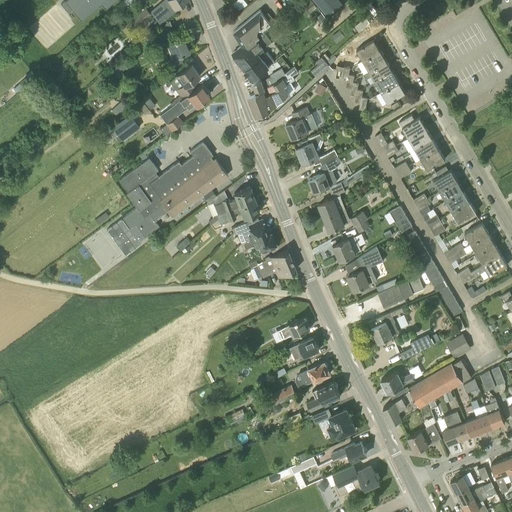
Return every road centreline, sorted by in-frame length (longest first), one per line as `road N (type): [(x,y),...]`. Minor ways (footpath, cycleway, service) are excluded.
road 1 (unclassified): [(0,273),(81,293),(219,287),(316,294)]
road 2 (secondary): [(316,294),(199,0)]
road 3 (residential): [(511,227),(394,28),(416,0)]
road 4 (secondary): [(409,481),(316,294)]
